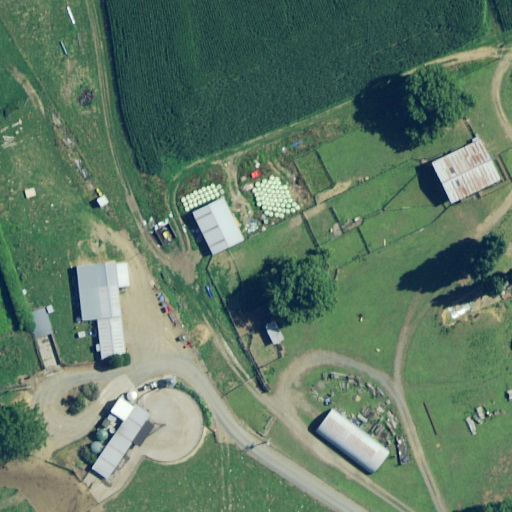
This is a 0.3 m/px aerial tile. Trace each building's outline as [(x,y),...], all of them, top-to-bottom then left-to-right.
[(449,203),(498,180),(479,140),(430,163),(449,203)] [(222,198),(190,214),(207,258),(243,241),(222,198)] [(174,234),(168,222),(154,230),(160,242),(174,234)] [(115,262),(74,267),(80,322),(96,320),(121,317),(117,287),(115,264),(115,262)] [(126,263),(115,264),(117,287),(129,286),(126,263)] [(125,358),(121,317),(96,320),(100,361),(125,358)] [(55,342),(47,318),(29,324),(37,348),(55,342)] [(283,341),(275,321),(264,325),(271,345),(283,341)] [(90,469),(107,480),(150,415),(133,404),(90,469)] [(388,452),(331,409),(313,433),(370,476),(388,452)]
